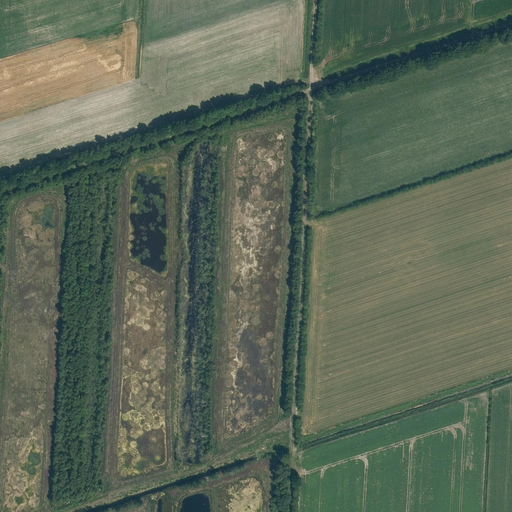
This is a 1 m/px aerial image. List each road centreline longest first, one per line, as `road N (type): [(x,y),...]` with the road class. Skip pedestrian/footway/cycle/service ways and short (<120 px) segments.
road 1 (track): [(0,190),(304,91)]
road 2 (unclassified): [(511,23),(304,91)]
